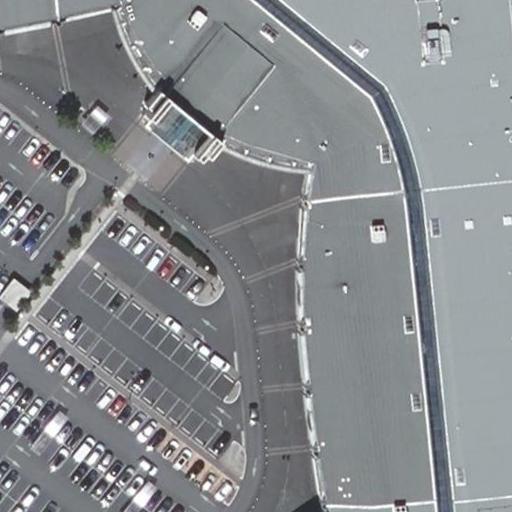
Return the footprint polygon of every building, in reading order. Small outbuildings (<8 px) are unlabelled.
[(511,511),(511,0),(0,0),(0,28),(58,18),(111,6),(128,47),(140,67),(154,86),(177,105),(175,109),(174,113),(175,118),(177,120),(181,123),(186,124),(192,123),(196,120),(219,138),(241,149),(253,153),(281,160),(303,163),(297,262),(297,322),(303,384),(311,446),(321,511),(511,511)] [(157,106),(151,101),(144,110),(149,115),(157,106)] [(204,146),(199,141),(191,150),(197,154),(204,146)] [(27,292),(11,279),(0,292),(0,297),(14,309),(27,292)] [(69,417),(58,409),(27,447),(38,456),(69,417)] [(137,511),(157,487),(146,478),(119,511),(137,511)]
